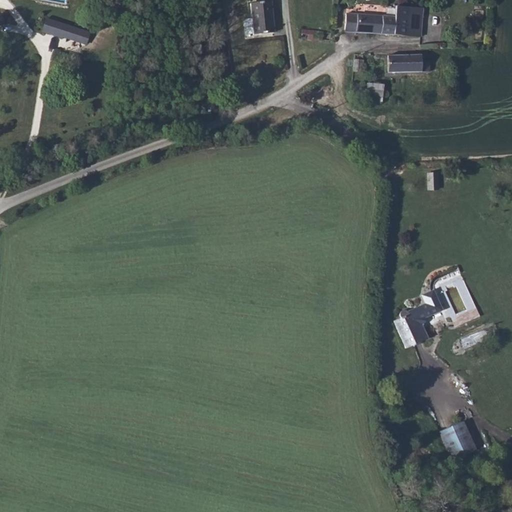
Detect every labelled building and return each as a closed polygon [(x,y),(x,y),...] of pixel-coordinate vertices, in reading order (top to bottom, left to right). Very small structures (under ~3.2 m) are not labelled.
[(274,33),(271,1),(251,4),(252,19),(246,20),(244,22),(245,32),(247,34),(254,33),(254,35),(274,33)] [(394,17),(346,14),(344,32),(420,37),(423,8),(395,6),(394,17)] [(62,38),(63,37),(79,42),(82,30),(46,19),(42,32),(62,38)] [(89,33),(82,30),(79,42),(86,44),(89,33)] [(323,33),(302,30),(301,38),(322,41),(323,33)] [(421,55),(387,56),(388,73),(429,72),(429,62),(424,61),(424,59),(421,58),(421,55)] [(363,60),(354,60),(353,72),(362,72),(363,60)] [(352,84),(351,98),(366,100),(365,102),(382,103),(382,98),(385,98),(387,98),(388,96),(389,93),(387,91),(385,90),(383,90),(383,85),(367,85),(367,83),(352,84)] [(426,172),(426,189),(438,189),(438,172),(426,172)] [(428,315),(422,310),(408,317),(406,313),(402,316),(404,320),(395,325),(410,351),(432,338),(423,323),(428,315)] [(460,423),(439,433),(453,460),(473,450),(460,423)]
